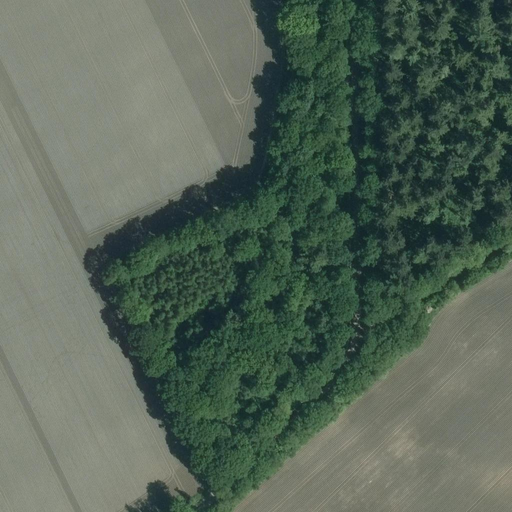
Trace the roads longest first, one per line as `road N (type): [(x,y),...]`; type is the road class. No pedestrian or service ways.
road 1 (track): [(220,493),(110,271),(115,260),(266,179),(282,68),(282,0)]
road 2 (track): [(198,511),(332,383),(355,338),(353,0)]
road 3 (track): [(355,338),(511,235)]
